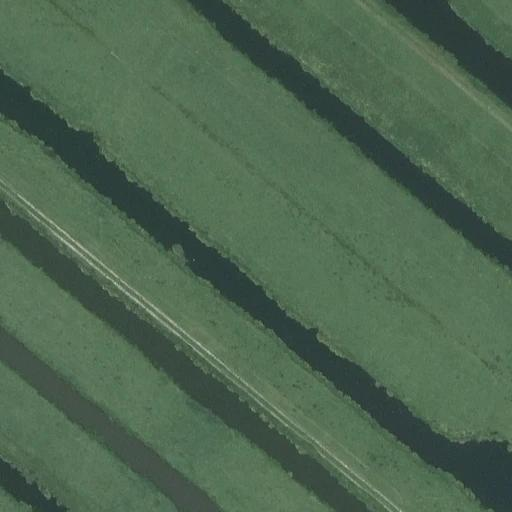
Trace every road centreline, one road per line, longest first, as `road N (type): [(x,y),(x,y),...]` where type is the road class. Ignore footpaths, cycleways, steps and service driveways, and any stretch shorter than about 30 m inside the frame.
road 1 (track): [(394,511),(0,184)]
road 2 (track): [(511,126),(357,0)]
